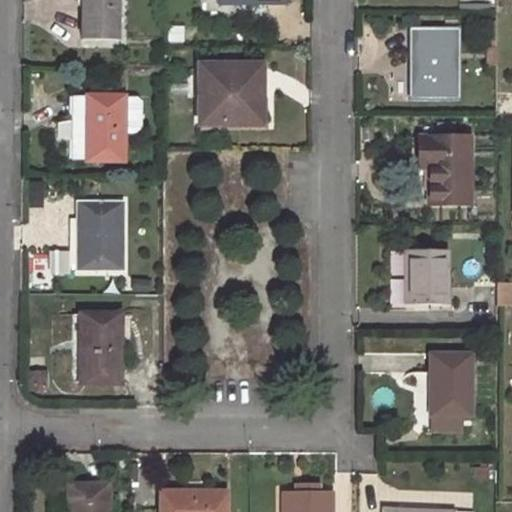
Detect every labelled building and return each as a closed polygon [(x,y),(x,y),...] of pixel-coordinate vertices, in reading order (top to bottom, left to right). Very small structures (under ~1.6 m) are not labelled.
[(116,41),(116,0),(80,0),(80,40),(116,41)] [(455,98),(456,31),(410,31),(410,98),(455,98)] [(260,119),(261,66),(199,66),(198,123),(226,123),(226,120),(260,119)] [(122,97),(86,97),(72,97),(71,159),(121,160),(122,97)] [(468,205),(469,139),(419,139),(418,169),(428,169),(427,206),(468,205)] [(119,269),(120,204),(76,204),(76,217),(68,217),(68,250),(54,249),(53,264),(75,264),(75,269),(119,269)] [(444,305),(444,251),(404,251),(404,305),(444,305)] [(509,282),(496,282),(496,307),(511,306),(511,296),(509,297),(509,282)] [(117,383),(117,324),(114,324),(114,316),(82,315),(82,353),(78,353),(78,383),(117,383)] [(469,416),(468,355),(429,355),(429,431),(458,431),(459,416),(469,416)] [(106,511),(107,485),(67,485),(66,511),(106,511)] [(223,511),(223,494),(160,494),(159,511),(223,511)] [(330,511),(330,494),(282,494),(281,511),(330,511)]
